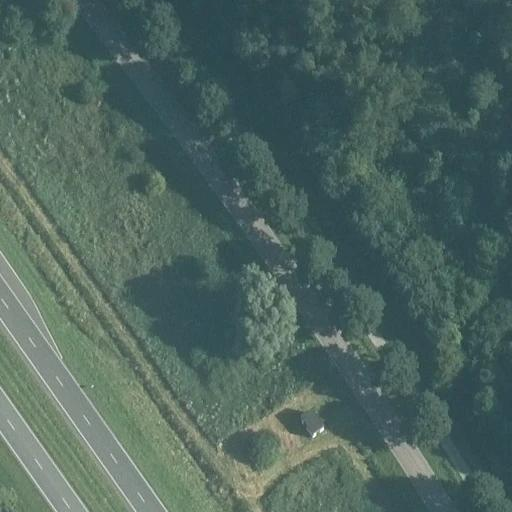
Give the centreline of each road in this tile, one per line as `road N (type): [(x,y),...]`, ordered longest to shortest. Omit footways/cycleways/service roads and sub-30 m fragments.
road 1 (secondary): [(440,511),(221,184),(81,0)]
road 2 (trunk): [(148,511),(0,300)]
